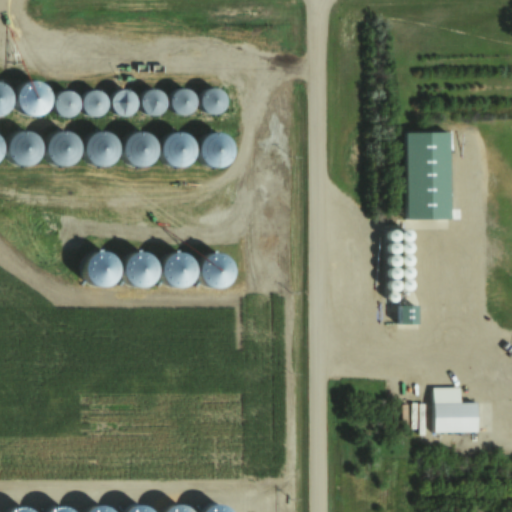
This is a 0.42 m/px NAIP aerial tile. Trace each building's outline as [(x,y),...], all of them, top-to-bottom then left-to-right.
[(41,112),(41,81),(16,81),(16,112),(41,112)] [(0,86),(0,106),(8,101),(0,86)] [(168,113),(189,113),(189,88),(168,88),(168,113)] [(82,89),(78,112),(96,114),(99,92),(82,89)] [(139,89),(139,113),(159,113),(159,89),(139,89)] [(69,90),(53,90),(53,114),(69,114),(69,90)] [(110,114),(131,114),(131,90),(110,90),(110,114)] [(36,161),(34,130),(8,131),(9,162),(36,161)] [(73,158),(68,130),(46,133),(50,162),(73,158)] [(105,132),(87,132),(87,161),(105,161),(105,132)] [(146,133),(126,133),(126,162),(146,162),(146,133)] [(184,134),(164,134),(164,163),(184,163),(184,134)] [(433,402),(433,432),(475,430),(474,401),(433,402)]
